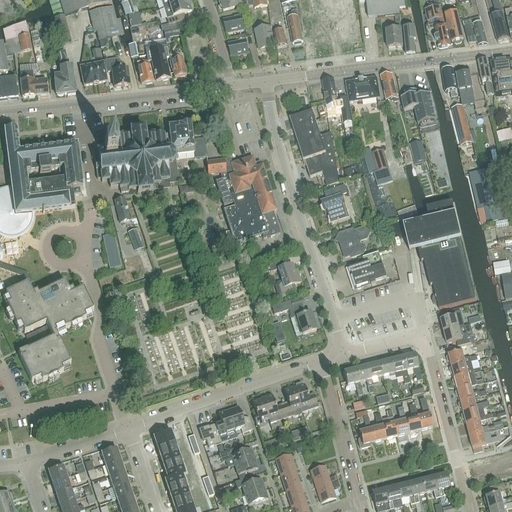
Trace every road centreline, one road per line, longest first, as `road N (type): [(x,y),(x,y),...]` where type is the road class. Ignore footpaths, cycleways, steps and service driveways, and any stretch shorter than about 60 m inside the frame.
road 1 (residential): [(343,355),(265,81)]
road 2 (residential): [(469,511),(425,336),(343,355)]
road 3 (tertiary): [(265,81),(494,53)]
road 4 (tertiary): [(0,112),(229,86)]
road 5 (residential): [(321,362),(128,429)]
road 6 (residential): [(357,501),(321,362)]
